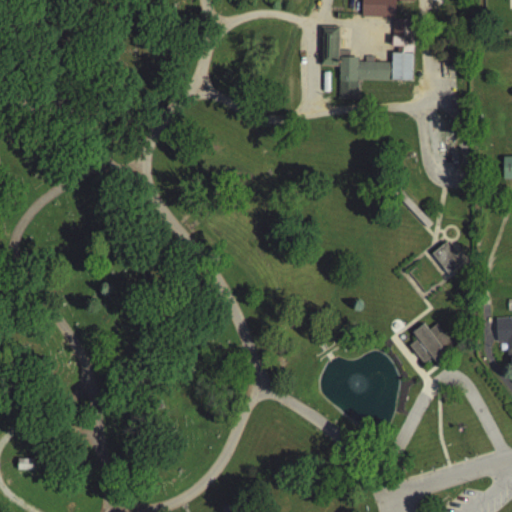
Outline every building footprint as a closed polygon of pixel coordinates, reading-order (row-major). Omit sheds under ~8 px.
[(394,23),(395,1),(361,1),(360,23),(394,23)] [(411,87),(413,26),(391,25),(390,68),(356,67),(356,63),(338,63),(337,105),(356,105),(356,86),(411,87)] [(319,32),(318,72),(336,72),(338,33),(319,32)] [(452,78),(452,66),(434,65),(434,78),(452,78)] [(511,162),(502,163),(502,185),(511,185),(511,162)] [(431,259),(449,282),(465,269),(447,246),(431,259)] [(511,321),(494,324),(496,349),(507,347),(511,389),(511,388),(511,321)] [(422,369),(429,363),(433,368),(453,351),(435,329),(427,336),(422,329),(410,338),(416,345),(407,351),(422,369)]
